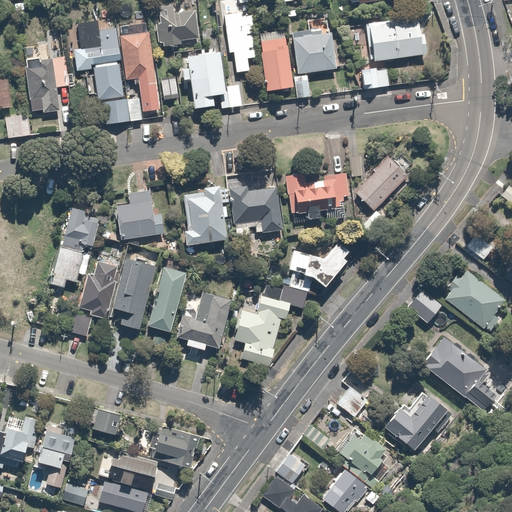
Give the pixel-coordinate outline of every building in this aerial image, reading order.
[(195,11),(174,13),(174,8),(157,9),(158,23),(155,23),(157,43),(164,42),(164,46),(178,45),(177,37),(196,36),(195,11)] [(241,12),(222,14),(226,53),(231,52),(233,72),(247,71),(246,59),(255,58),(254,45),(249,46),(247,28),(252,28),(251,15),(241,16),(241,12)] [(418,17),(365,24),(370,63),(423,56),(418,17)] [(106,27),(98,28),(97,21),(76,24),(78,49),(74,49),(77,74),(94,72),(93,65),(120,62),(117,31),(107,32),(106,27)] [(328,29),(291,34),(296,71),(333,67),(328,29)] [(158,108),(148,30),(119,34),(125,80),(137,79),(141,110),(158,108)] [(289,88),(285,31),(260,33),(264,89),(289,88)] [(219,51),(186,54),(187,67),(180,68),(181,81),(190,80),(192,107),(214,105),(213,94),(218,94),(220,109),(240,108),(238,83),(222,85),(219,51)] [(32,112),(61,108),(58,88),(68,87),(63,55),(24,61),(32,112)] [(96,100),(123,97),(120,62),(93,65),(94,72),(96,100)] [(386,66),(368,68),(368,72),(360,72),(361,84),(370,84),(370,87),(387,86),(386,66)] [(0,74),(0,109),(11,108),(6,73),(0,74)] [(175,97),(175,75),(161,75),(161,97),(175,97)] [(308,97),(305,75),(293,76),(295,98),(308,97)] [(123,97),(96,100),(99,123),(139,119),(136,96),(123,97)] [(25,114),(4,116),(7,138),(27,135),(25,114)] [(361,156),(349,157),(350,176),(362,176),(361,156)] [(386,157),(351,193),(376,213),(406,176),(386,157)] [(348,170),(283,177),(289,216),(353,211),(351,193),(348,170)] [(511,188),(507,185),(499,195),(511,203),(511,188)] [(246,186),(225,188),(235,240),(282,229),(276,187),(246,191),(246,186)] [(218,189),(179,195),(185,246),(227,240),(218,189)] [(158,199),(112,206),(121,239),(164,234),(158,199)] [(62,240),(92,246),(102,205),(72,200),(62,240)] [(0,230),(0,266),(8,268),(16,234),(0,230)] [(475,234),(464,246),(480,260),(492,247),(475,234)] [(354,252),(334,241),(322,255),(293,248),(284,269),(324,286),(354,252)] [(59,243),(47,281),(63,287),(66,282),(79,285),(90,251),(59,243)] [(109,321),(139,330),(157,266),(123,258),(109,321)] [(119,266),(97,261),(94,274),(88,274),(79,308),(109,314),(119,266)] [(511,263),(501,276),(511,283),(511,263)] [(187,270),(162,265),(147,325),(169,330),(187,270)] [(449,290),(443,298),(488,332),(499,319),(494,313),(504,299),(464,269),(458,278),(454,274),(445,287),(449,290)] [(418,289),(405,305),(426,323),(440,306),(418,289)] [(187,295),(174,336),(217,349),(230,298),(202,291),(187,295)] [(293,306),(262,296),(255,313),(239,309),(229,340),(241,346),(239,360),(270,368),(283,319),(293,306)] [(70,312),(65,330),(85,335),(89,317),(70,312)] [(443,336),(419,364),(482,411),(495,394),(480,383),(489,372),(443,336)] [(366,398),(349,387),(336,403),(353,417),(366,398)] [(399,402),(379,427),(420,457),(452,417),(420,393),(406,410),(399,402)] [(119,415),(97,409),(91,428),(113,434),(119,415)] [(19,429),(0,423),(0,467),(4,469),(5,465),(18,469),(24,446),(30,448),(34,434),(32,433),(36,421),(22,417),(19,429)] [(203,433),(161,423),(153,457),(177,462),(176,466),(191,469),(195,451),(199,452),(203,433)] [(334,443),(308,424),(301,435),(322,450),(326,445),(330,449),(334,443)] [(74,433),(45,426),(37,462),(50,465),(46,482),(59,485),(64,459),(69,460),(74,433)] [(385,448),(360,431),(348,432),(333,448),(343,459),(339,465),(375,492),(392,468),(385,463),(389,456),(382,452),(385,448)] [(104,479),(147,491),(155,460),(119,450),(117,458),(110,456),(104,479)] [(304,465),(289,453),(275,471),(292,481),(304,465)] [(341,469),(319,497),(339,511),(344,511),(354,501),(357,503),(367,488),(341,469)] [(294,488),(275,475),(262,493),(280,508),(287,498),(294,488)] [(141,511),(147,491),(104,479),(97,502),(134,511),(141,511)] [(87,484),(64,480),(61,502),(83,506),(87,484)] [(287,498),(280,508),(285,511),(318,511),(322,508),(301,493),(293,502),(287,498)]
